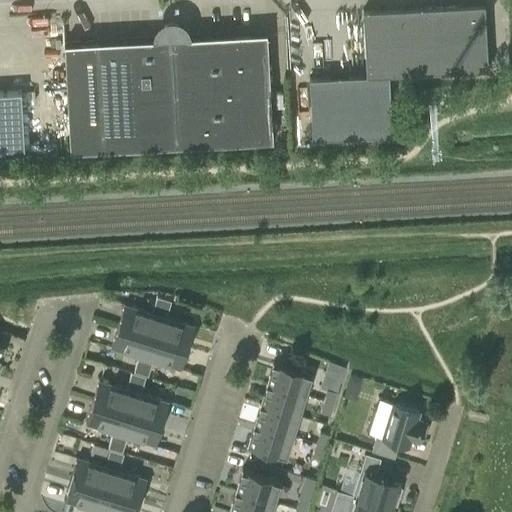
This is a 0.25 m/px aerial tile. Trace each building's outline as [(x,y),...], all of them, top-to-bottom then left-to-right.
[(484,4),(362,10),(364,38),(366,75),(310,77),(313,138),(393,134),(389,73),(487,68),(484,4)] [(11,30),(59,28),(58,16),(11,18),(11,30)] [(64,44),(63,44),(70,151),(105,149),(177,144),(177,145),(272,140),(266,34),(266,32),(187,37),(187,35),(186,34),(185,31),(185,30),(183,27),(182,26),(181,25),(179,24),(178,23),(176,22),(174,22),(172,21),(170,21),(169,21),(167,22),(165,22),(163,23),(162,24),(160,25),(159,26),(158,28),(157,29),(156,30),(155,32),(155,33),(154,35),(154,37),(154,39),(98,42),(64,44)] [(0,91),(0,152),(24,151),(20,90),(0,91)] [(164,298),(156,296),(154,304),(168,309),(171,300),(164,298)] [(151,312),(124,304),(117,325),(152,336),(159,314),(151,312)] [(166,317),(168,309),(154,304),(151,312),(159,314),(166,317)] [(193,325),(166,317),(159,314),(152,336),(187,347),(193,325)] [(145,357),(152,336),(117,325),(111,346),(138,355),(145,357)] [(187,347),(152,336),(145,357),(153,359),(180,368),(187,347)] [(153,359),(145,357),(138,355),(136,363),(150,368),(153,359)] [(312,373),(273,361),(266,383),(305,395),(312,373)] [(148,376),(150,368),(136,363),(133,371),(148,376)] [(131,372),(128,380),(143,384),(145,376),(131,372)] [(362,377),(350,374),(347,385),(353,387),(360,384),(362,377)] [(92,401),(127,412),(133,390),(126,388),(98,380),(92,401)] [(140,393),(143,384),(128,380),(126,388),(133,390),(140,393)] [(305,395),(266,383),(260,403),(299,415),(305,395)] [(327,388),(324,400),(333,403),(337,391),(327,388)] [(168,401),(140,393),(133,390),(127,412),(161,423),(168,401)] [(330,415),(333,403),(324,400),(320,412),(330,415)] [(120,433),(127,412),(92,401),(85,422),(113,431),(120,433)] [(418,439),(424,420),(416,417),(418,410),(393,402),(383,435),(376,433),(371,450),(394,457),(399,441),(407,444),(410,436),(418,439)] [(292,436),(299,415),(260,403),(254,424),(292,436)] [(161,423),(127,412),(120,433),(127,435),(155,444),(161,423)] [(286,457),(292,436),(254,424),(247,445),(286,457)] [(113,431),(110,439),(125,443),(127,435),(120,433),(113,431)] [(320,431),(316,443),(326,446),(329,434),(320,431)] [(122,452),(125,443),(110,439),(108,447),(122,452)] [(322,457),(326,446),(316,443),(312,454),(322,457)] [(177,461),(179,451),(159,447),(157,457),(177,461)] [(109,449),(107,457),(121,461),(124,453),(109,449)] [(352,494),(391,506),(392,503),(396,505),(401,487),(397,486),(398,482),(375,475),(380,457),(365,452),(352,494)] [(104,465),(77,456),(70,478),(105,489),(111,467),(104,465)] [(119,470),(121,461),(107,457),(104,465),(111,467),(119,470)] [(119,470),(111,467),(105,489),(139,499),(146,478),(119,470)] [(281,480),(242,468),(235,490),(274,502),(281,480)] [(98,510),(105,489),(70,478),(63,499),(91,508),(98,510)] [(135,511),(139,499),(105,489),(98,510),(104,511),(135,511)] [(270,511),(274,502),(235,490),(229,510),(234,511),(270,511)] [(389,511),(391,506),(352,494),(346,511),(389,511)] [(299,497),(296,508),(305,511),(309,500),(299,497)]
